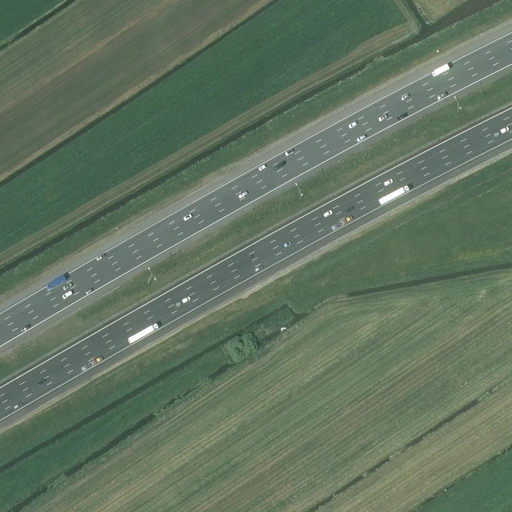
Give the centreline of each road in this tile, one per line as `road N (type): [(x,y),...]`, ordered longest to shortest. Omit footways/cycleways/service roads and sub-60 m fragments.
road 1 (motorway): [(511,42),(271,169),(0,330)]
road 2 (motorway): [(0,405),(511,125)]
